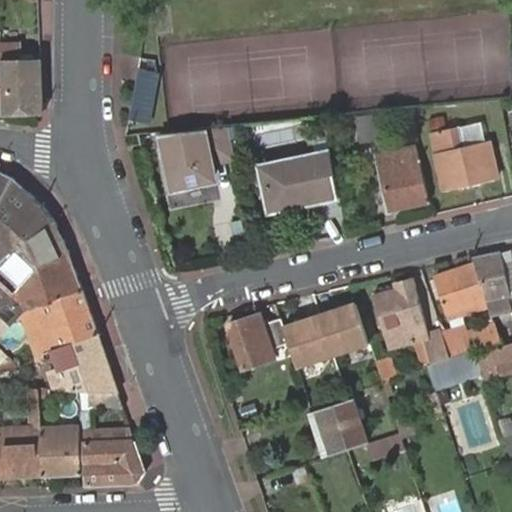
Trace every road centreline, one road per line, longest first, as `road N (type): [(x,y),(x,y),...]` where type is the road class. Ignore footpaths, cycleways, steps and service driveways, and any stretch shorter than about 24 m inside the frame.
road 1 (residential): [(511,226),(142,314)]
road 2 (residential): [(142,314),(211,506)]
road 3 (residential): [(84,154),(142,314)]
road 4 (residential): [(83,0),(84,154)]
road 5 (residential): [(78,511),(211,506)]
